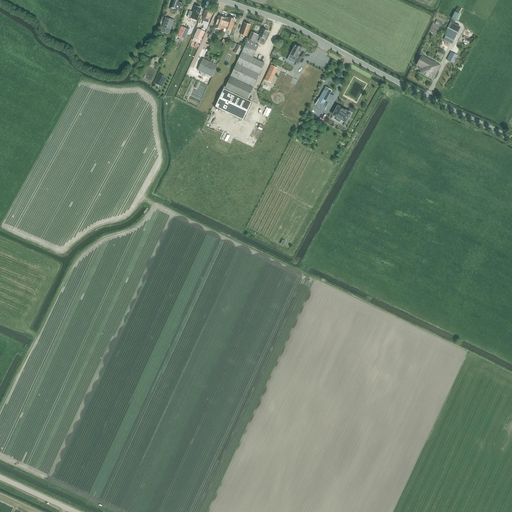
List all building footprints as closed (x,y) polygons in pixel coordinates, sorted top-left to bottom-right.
[(176,12),(177,10),(180,11),(183,3),(178,1),(178,0),(177,0),(173,0),(170,10),(176,12)] [(189,12),(187,17),(190,18),(191,19),(194,20),(197,21),(198,16),(201,9),(200,8),(201,7),(198,6),(197,7),(195,6),(193,13),(192,13),(189,12)] [(203,18),(202,21),(203,21),(208,23),(212,12),(205,10),(203,18)] [(459,14),(455,12),(451,19),(456,22),(457,21),(460,14),(459,14)] [(218,17),(214,28),(215,28),(221,30),(222,27),(225,28),(224,29),(225,29),(224,33),(229,35),(231,31),(235,20),(228,18),(228,20),(225,19),(218,17)] [(160,31),(164,33),(168,34),(173,21),(165,18),(160,31)] [(431,29),(437,31),(440,22),(436,21),(435,23),(433,23),(431,29)] [(449,31),(444,41),(451,45),(457,35),(455,34),(459,27),(456,25),(457,24),(451,21),(447,30),(449,31)] [(240,34),(246,36),(249,26),(243,24),(240,34)] [(189,30),(182,26),(177,36),(185,39),(189,30)] [(202,40),(205,32),(198,29),(194,36),(202,40)] [(262,30),(256,42),(263,45),(263,44),(265,41),(265,40),(264,39),(268,33),(262,30)] [(251,33),(248,40),(253,42),(256,35),(251,33)] [(192,41),(200,44),(202,40),(194,36),(192,41)] [(247,101),(264,64),(252,58),(258,46),(247,41),(216,108),(243,121),(251,103),(247,101)] [(242,46),(241,46),(237,45),(234,53),(238,55),(242,46)] [(290,55),(287,60),(293,64),(294,62),(298,64),(301,58),(298,56),(302,49),(301,49),(302,47),(298,45),(297,47),(295,45),(290,55)] [(455,65),(459,56),(456,55),(450,52),(446,60),(455,65)] [(427,58),(423,57),(422,56),(417,66),(419,67),(419,68),(419,69),(419,70),(420,70),(420,71),(419,73),(433,81),(441,66),(427,59),(427,58)] [(197,70),(212,77),(217,66),(203,59),(197,70)] [(271,65),(264,80),(271,83),(278,68),(271,65)] [(160,75),(155,84),(160,86),(164,77),(160,75)] [(329,93),(331,90),(325,87),(324,90),(319,99),(324,102),(329,93)] [(321,106),(326,109),(328,105),(324,103),(324,102),(319,99),(316,104),(321,106)] [(338,107),(335,111),(334,111),(332,114),(334,114),(333,115),(345,122),(346,121),(347,122),(349,119),(347,118),(350,114),(349,113),(350,113),(346,111),(346,112),(345,111),(346,110),(345,110),(345,111),(343,110),(343,109),(342,110),(342,109),(342,108),(339,107),(338,107)]
